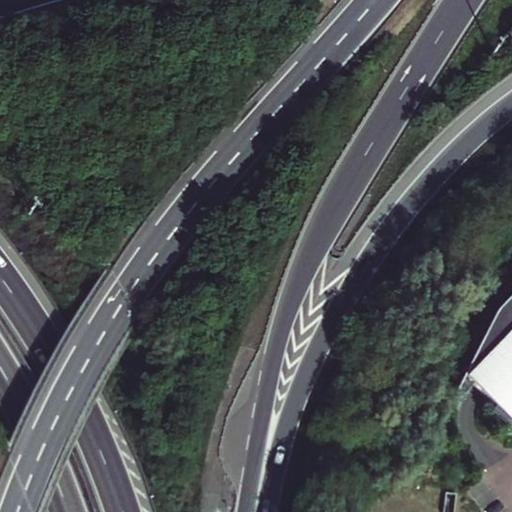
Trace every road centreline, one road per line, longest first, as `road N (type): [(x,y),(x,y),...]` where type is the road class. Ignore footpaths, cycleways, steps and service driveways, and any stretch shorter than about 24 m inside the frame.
road 1 (primary): [(376,0),(209,186),(125,299),(19,511)]
road 2 (primary): [(252,511),(268,382),(288,305),(358,166),(463,0)]
road 3 (primary): [(259,511),(297,392),(380,242),(455,153),(511,104)]
road 4 (trunk): [(126,511),(49,342),(0,269)]
road 5 (trunk): [(0,364),(68,511)]
